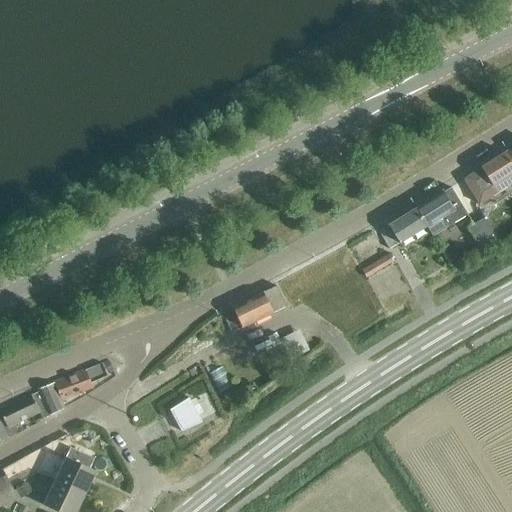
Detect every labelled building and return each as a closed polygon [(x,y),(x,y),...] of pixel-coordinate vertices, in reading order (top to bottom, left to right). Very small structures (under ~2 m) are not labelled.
[(511,164),(505,154),(464,180),(479,205),(511,184),(511,164)] [(443,193),(416,209),(427,227),(426,227),(430,234),(445,225),(447,228),(468,216),(451,188),(443,193)] [(427,227),(416,209),(378,233),(389,250),(399,244),(403,250),(430,234),(426,227),(427,227)] [(467,229),(481,251),(497,242),(483,219),(467,229)] [(362,271),(367,279),(393,262),(389,254),(362,271)] [(222,314),(231,334),(286,308),(276,287),(232,308),(233,308),(222,314)] [(310,350),(305,341),(300,330),(280,340),(290,360),(310,350)] [(107,378),(101,364),(54,384),(61,401),(91,389),(90,385),(107,378)] [(213,367),(219,389),(232,385),(226,364),(213,367)] [(6,440),(17,434),(13,426),(40,415),(42,419),(65,409),(61,401),(54,384),(37,391),(39,396),(2,412),(8,425),(2,428),(6,440)] [(201,421),(216,412),(206,393),(194,400),(191,402),(201,421)] [(170,411),(181,433),(202,423),(201,421),(191,402),(189,399),(170,411)] [(69,449),(53,482),(84,497),(96,472),(87,468),(91,459),(69,449)] [(5,477),(0,479),(0,508),(17,499),(5,477)] [(76,511),(84,497),(53,482),(42,505),(56,511),(76,511)]
